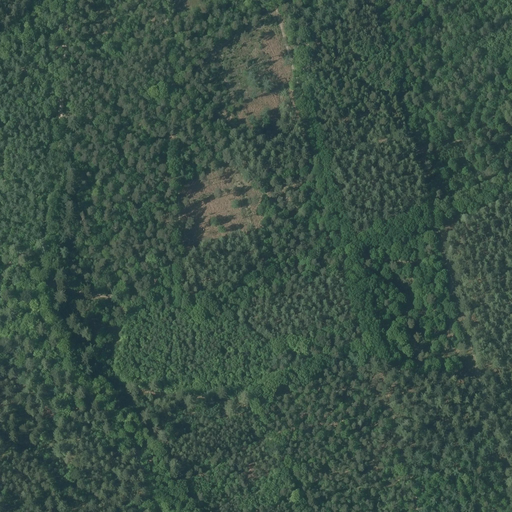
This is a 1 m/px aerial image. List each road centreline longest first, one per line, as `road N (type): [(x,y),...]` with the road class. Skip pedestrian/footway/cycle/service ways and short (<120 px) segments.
road 1 (track): [(67,0),(50,309),(78,376),(129,443),(160,511)]
road 2 (track): [(160,0),(169,89),(178,95),(181,309)]
road 3 (track): [(434,215),(511,511)]
road 4 (track): [(181,309),(239,326),(282,352),(251,408),(310,511)]
road 5 (track): [(181,309),(434,215)]
road 6 (track): [(282,352),(303,361),(366,361),(425,380),(476,376)]
road 7 (track): [(434,215),(410,129),(318,157)]
road 8 (track): [(15,253),(49,285),(181,309)]
road 9 (track): [(318,157),(271,0)]
road 10 (track): [(178,95),(227,40),(289,0)]
